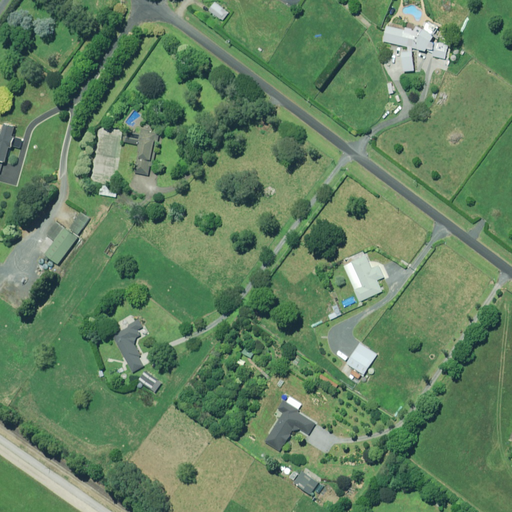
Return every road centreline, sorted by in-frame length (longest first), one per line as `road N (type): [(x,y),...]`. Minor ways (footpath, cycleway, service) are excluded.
road 1 (unclassified): [(511,272),(148,1)]
road 2 (unclassified): [(107,511),(0,437)]
